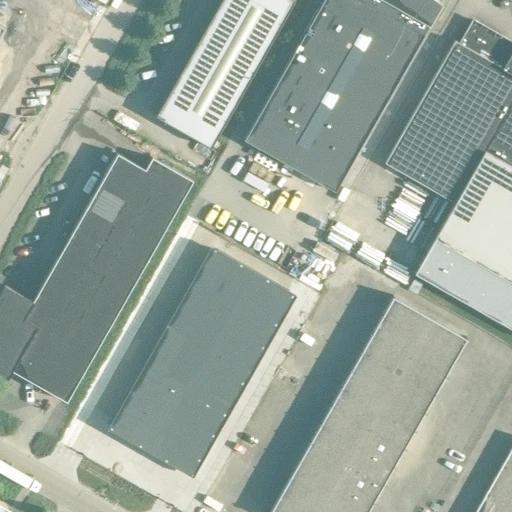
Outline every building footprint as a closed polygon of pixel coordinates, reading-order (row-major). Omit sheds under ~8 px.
[(220,0),(154,116),(210,148),(293,0),(220,0)] [(422,34),(439,5),(432,0),(322,0),(243,140),(334,191),(423,35),(422,34)] [(383,163),(453,203),(454,203),(483,151),(511,167),(511,47),(511,50),(471,20),(458,43),(453,40),(383,163)] [(511,329),(511,167),(483,151),(454,203),(453,203),(413,273),(511,329)] [(0,375),(6,379),(11,370),(65,401),(191,180),(150,157),(144,169),(116,153),(31,301),(3,285),(0,290),(0,375)] [(252,270),(217,250),(209,246),(189,282),(196,287),(232,307),(252,270)] [(288,290),(252,270),(232,307),(267,327),(274,331),(295,295),(288,290)] [(176,304),(184,308),(219,328),(232,307),(196,287),(189,282),(176,304)] [(366,511),(465,339),(390,296),(267,511),(366,511)] [(207,350),(219,328),(184,308),(176,304),(164,325),(172,329),(207,350)] [(262,353),(274,331),(267,327),(232,307),(219,328),(255,348),(262,353)] [(195,371),(207,350),(172,329),(164,325),(152,347),(159,351),(195,371)] [(219,328),(207,350),(243,370),(250,374),(262,353),(255,348),(219,328)] [(140,368),(147,372),(183,392),(195,371),(159,351),(152,347),(140,368)] [(195,371),(230,391),(238,396),(250,374),(243,370),(207,350),(195,371)] [(128,389),(135,393),(149,401),(171,414),(183,392),(147,372),(140,368),(128,389)] [(226,417),(238,396),(230,391),(195,371),(183,392),(218,413),(226,417)] [(129,437),(149,401),(135,393),(128,389),(108,425),(106,428),(127,441),(129,437)] [(183,392),(171,414),(192,426),(206,434),(214,438),(226,417),(218,413),(183,392)] [(127,441),(149,453),(151,449),(171,414),(149,401),(129,437),(127,441)] [(172,461),(192,426),(171,414),(151,449),(149,453),(170,465),(172,461)] [(192,426),(172,461),(170,465),(192,477),(194,474),(214,438),(206,434),(192,426)] [(511,511),(511,445),(473,511),(511,511)]
